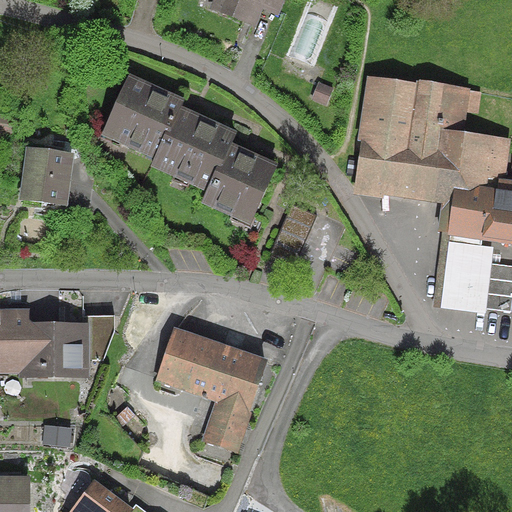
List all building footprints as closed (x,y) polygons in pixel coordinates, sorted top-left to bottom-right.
[(267,0),(220,0),(212,19),(253,35),(267,0)] [(235,136),(179,110),(183,101),(129,75),(101,134),(155,159),(151,167),(208,193),(203,203),(248,224),(276,167),(231,145),(235,136)] [(481,96),(363,83),(350,198),(440,208),(436,244),(446,245),(439,316),(485,321),(492,254),(511,256),(511,156),(509,156),(510,146),(460,140),(463,116),(479,118),(481,96)] [(333,91),(317,84),(309,103),(325,110),(333,91)] [(69,155),(26,151),(22,198),(65,202),(69,155)] [(46,316),(0,317),(0,380),(84,379),(83,327),(46,328),(46,316)] [(265,362),(179,333),(162,384),(219,403),(208,437),(236,447),(265,362)] [(29,511),(28,482),(0,482),(0,511),(29,511)] [(126,511),(127,511),(88,482),(66,511),(126,511)]
